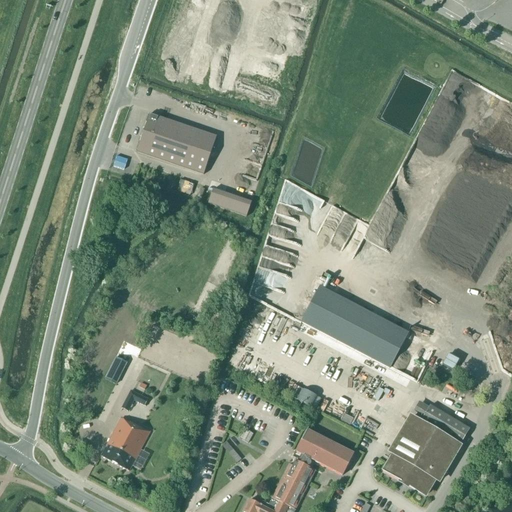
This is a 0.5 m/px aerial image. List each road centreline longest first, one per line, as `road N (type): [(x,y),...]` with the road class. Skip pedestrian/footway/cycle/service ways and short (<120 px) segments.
road 1 (unclassified): [(17,458),(33,421),(95,161),(151,0)]
road 2 (primary): [(0,202),(65,0)]
